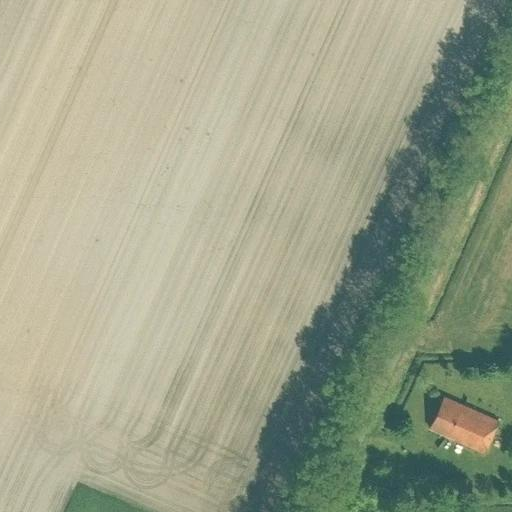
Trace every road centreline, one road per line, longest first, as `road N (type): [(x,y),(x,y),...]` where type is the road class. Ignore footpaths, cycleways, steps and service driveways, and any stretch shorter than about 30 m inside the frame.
road 1 (unclassified): [(325,511),(511,85)]
road 2 (track): [(357,441),(413,460),(511,470)]
